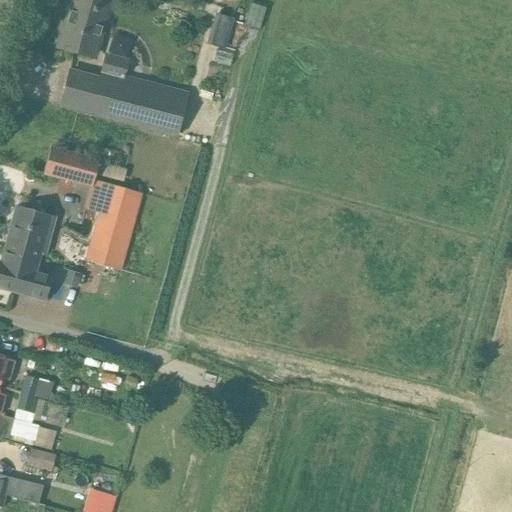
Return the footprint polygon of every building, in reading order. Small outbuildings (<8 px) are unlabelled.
[(110,0),(71,0),(58,48),(88,57),(94,36),(99,37),(110,0)] [(233,19),(214,14),(206,45),(224,50),(233,19)] [(126,79),(130,62),(106,56),(99,81),(120,86),(122,78),(126,79)] [(69,73),(60,104),(176,135),(187,95),(126,79),(122,78),(120,86),(99,81),(69,73)] [(43,175),(92,188),(99,162),(50,149),(43,175)] [(141,193),(105,184),(84,262),(120,271),(141,193)] [(20,258),(37,263),(40,255),(44,256),(54,218),(35,212),(16,207),(4,249),(21,254),(20,258)] [(35,273),(37,263),(20,258),(21,254),(4,249),(1,264),(0,263),(0,288),(45,301),(51,277),(35,273)] [(67,271),(64,283),(77,287),(81,274),(67,271)] [(0,358),(0,387),(2,388),(4,379),(13,381),(18,363),(0,358)] [(101,373),(99,382),(111,385),(114,376),(101,373)] [(24,377),(20,393),(34,397),(38,380),(24,377)] [(128,377),(125,385),(134,388),(137,380),(128,377)] [(0,396),(0,394),(2,388),(0,387),(0,415),(4,417),(9,399),(0,396)] [(20,393),(8,441),(39,449),(44,428),(28,424),(31,414),(30,413),(34,397),(20,393)] [(34,468),(50,472),(55,456),(38,451),(34,468)] [(0,480),(0,494),(4,496),(18,499),(23,481),(10,477),(9,482),(0,480)] [(84,511),(111,511),(115,497),(90,490),(84,511)]
